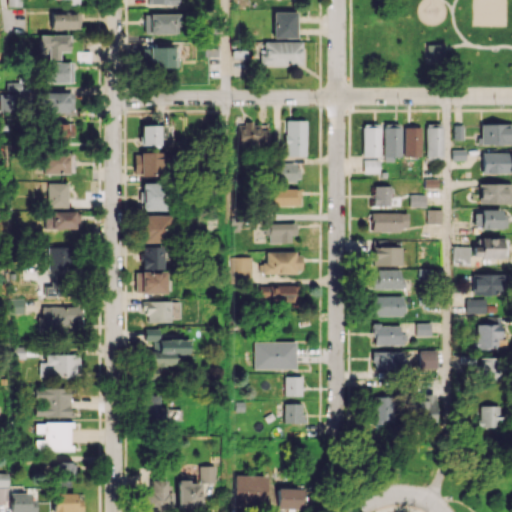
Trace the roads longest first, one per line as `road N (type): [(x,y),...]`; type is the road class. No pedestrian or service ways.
road 1 (residential): [(115,0),(114,511)]
road 2 (residential): [(337,0),(335,428)]
road 3 (residential): [(511,96),(115,98)]
